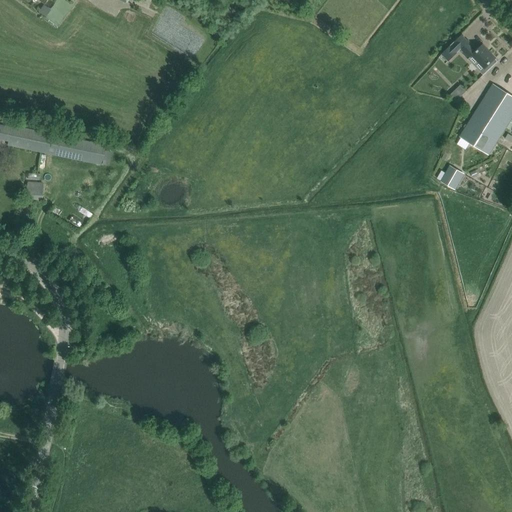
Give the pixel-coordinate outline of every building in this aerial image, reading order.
[(468,41),(461,48),(459,49),(469,59),(473,55),(485,68),(495,58),(483,45),(477,50),(468,41)] [(448,61),(456,53),(450,47),(442,55),(448,61)] [(449,96),(457,101),(466,89),(458,84),(449,96)] [(511,123),(509,121),(511,116),(511,96),(493,84),(460,136),(489,154),(505,127),(511,131),(511,123)] [(100,165),(101,160),(104,146),(0,124),(0,139),(8,141),(7,145),(100,165)] [(455,189),(464,173),(450,165),(441,181),(455,189)] [(42,200),(43,188),(44,183),(27,182),(25,199),(42,200)]
